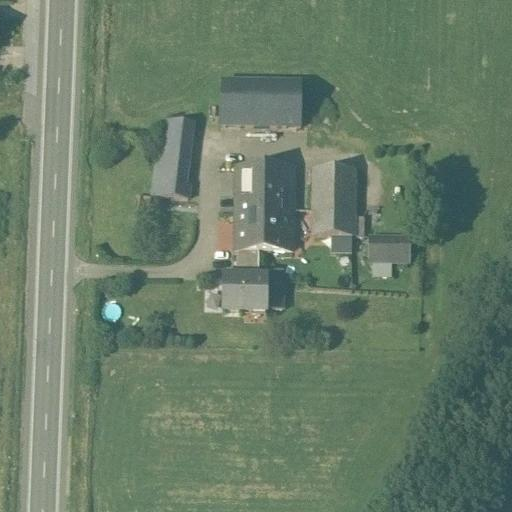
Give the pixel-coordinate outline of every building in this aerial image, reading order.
[(303,84),(220,81),(218,126),(301,128),(303,84)] [(194,151),(197,123),(163,119),(154,197),(188,201),(194,151)] [(289,170),(238,169),(237,253),(261,253),(288,253),(288,230),(310,231),(311,211),(289,210),(289,170)] [(353,172),(311,171),(311,211),(310,231),(310,238),(352,239),(353,172)] [(408,240),(369,239),(368,262),(408,264),(408,240)] [(261,253),(237,253),(236,277),(226,277),(225,313),(269,314),(270,278),(261,278),(261,253)]
